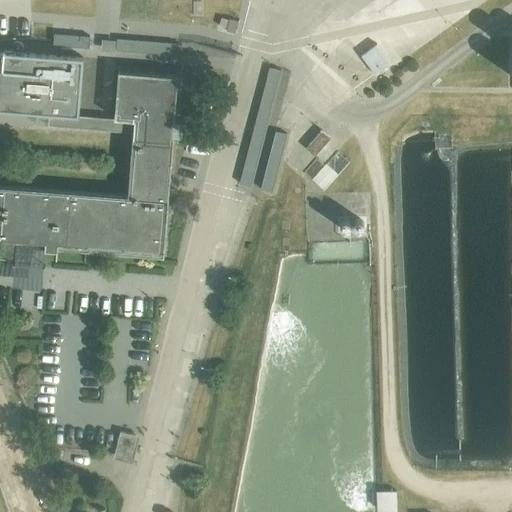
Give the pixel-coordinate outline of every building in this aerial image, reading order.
[(176,47),(117,43),(117,53),(175,57),(176,47)] [(85,60),(0,55),(0,120),(51,123),(50,133),(134,139),(135,128),(117,127),(118,121),(82,118),(85,60)] [(284,72),(270,69),(240,188),(252,189),(284,72)] [(181,77),(121,74),(118,121),(117,127),(135,128),(134,139),(131,196),(129,196),(0,187),(0,247),(169,259),(181,77)] [(332,142),(322,132),(307,148),(317,158),(332,142)] [(141,439),(121,435),(115,461),(135,466),(141,439)]
